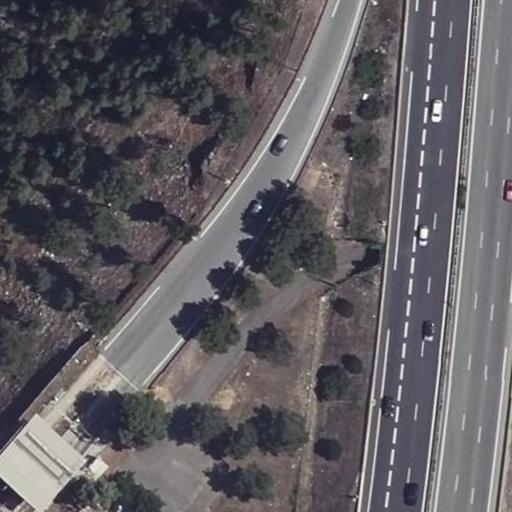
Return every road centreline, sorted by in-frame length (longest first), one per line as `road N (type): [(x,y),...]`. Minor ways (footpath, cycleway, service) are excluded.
road 1 (motorway): [(354,0),(290,155),(139,358),(6,511)]
road 2 (motorway): [(445,0),(392,511)]
road 3 (motorway): [(459,511),(511,0)]
